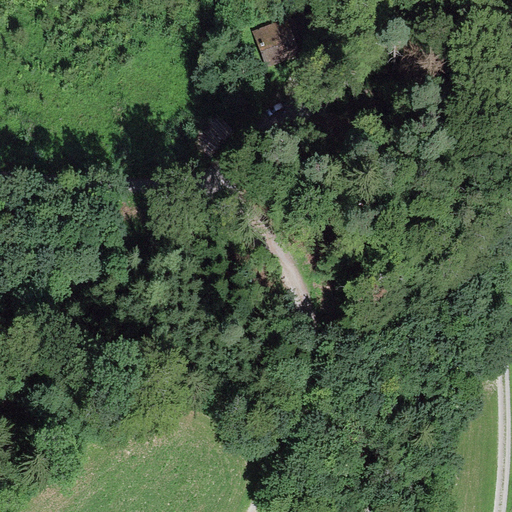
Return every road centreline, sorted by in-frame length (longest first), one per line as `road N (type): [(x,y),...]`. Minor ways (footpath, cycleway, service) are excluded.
road 1 (track): [(252,511),(301,418),(312,378),(312,335),(289,260),(234,213),(173,188),(0,175)]
road 2 (track): [(447,0),(266,129),(160,233),(0,351)]
road 3 (track): [(511,154),(498,210),(496,511)]
